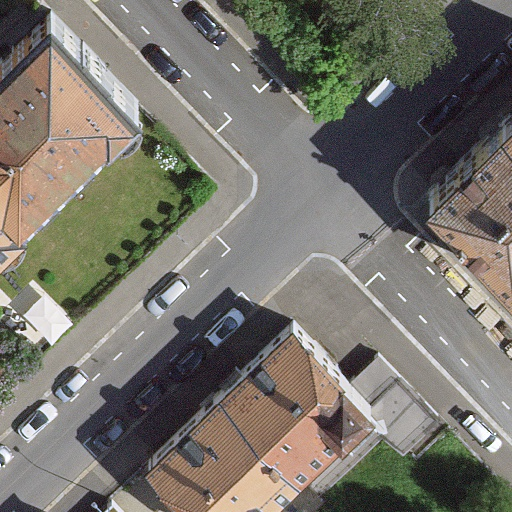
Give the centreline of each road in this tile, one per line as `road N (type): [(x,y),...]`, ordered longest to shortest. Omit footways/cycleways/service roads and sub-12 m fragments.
road 1 (residential): [(0,498),(320,194)]
road 2 (residential): [(136,0),(320,194)]
road 3 (residential): [(320,194),(511,381)]
road 4 (residential): [(320,194),(511,9)]
